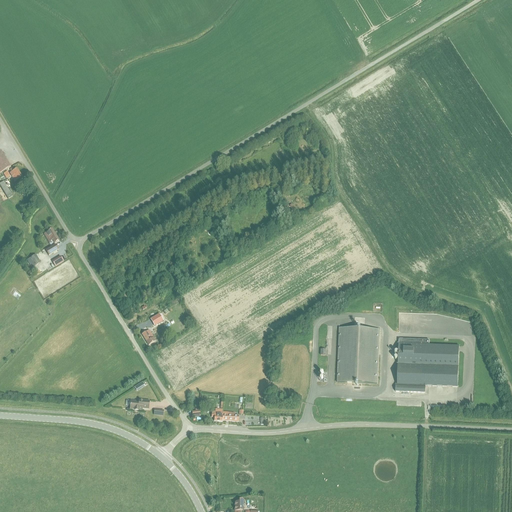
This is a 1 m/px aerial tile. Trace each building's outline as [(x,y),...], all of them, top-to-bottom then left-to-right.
[(6,179),(10,176),(6,170),(11,167),(1,151),(0,151),(0,173),(2,172),(6,179)] [(15,182),(22,178),(17,169),(13,171),(12,169),(10,171),(11,173),(10,173),(15,182)] [(12,197),(11,194),(3,182),(0,184),(0,186),(8,200),(12,197)] [(54,244),(59,241),(52,229),(44,234),(49,242),(52,240),(54,244)] [(48,256),(58,250),(55,245),(51,248),(52,250),(47,253),(48,256)] [(30,258),(27,260),(32,268),(35,266),(40,263),(36,255),(30,258)] [(61,257),(52,262),(55,267),(64,262),(61,257)] [(159,314),(150,320),(154,326),(163,321),(159,314)] [(377,384),(379,330),(339,328),(337,382),(377,384)] [(155,341),(149,331),(146,333),(146,332),(141,335),(148,346),(155,341)] [(395,384),(395,392),(425,393),(425,386),(457,387),(459,347),(429,345),(429,341),(398,339),(397,384),(395,384)] [(149,401),(139,400),(138,402),(130,401),(130,409),(134,410),(134,411),(138,411),(138,410),(142,411),(142,409),(148,409),(149,401)] [(214,418),(213,422),(222,422),(222,421),(222,413),(223,410),(214,410),(214,412),(211,412),(211,418),(214,418)] [(222,413),(222,421),(232,422),(238,422),(238,416),(228,415),(228,413),(222,413)] [(239,502),(234,502),(234,511),(240,511),(242,511),(242,507),(243,507),(243,500),(239,500),(239,502)]
